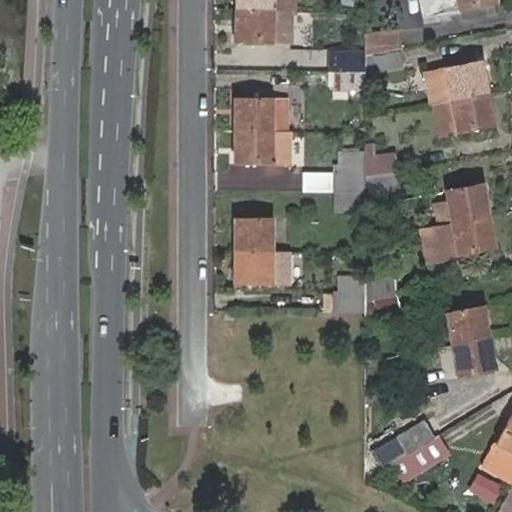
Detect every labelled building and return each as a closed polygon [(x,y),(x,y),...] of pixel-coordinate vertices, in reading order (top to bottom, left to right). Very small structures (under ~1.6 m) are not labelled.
[(238,0),(238,11),(275,13),(275,0),(238,0)] [(294,0),(275,0),(275,13),(295,14),(294,0)] [(497,0),(457,0),(459,11),(498,3),(497,0)] [(275,13),(238,11),(238,47),(274,48),(275,13)] [(367,39),(367,57),(400,51),(397,33),(367,39)] [(367,60),(368,78),(404,69),(400,53),(367,60)] [(335,58),(335,77),(368,78),(367,60),(367,58),(335,58)] [(435,105),(488,95),(482,62),(433,72),(422,73),(427,106),(435,105)] [(368,78),(335,77),(334,94),(368,95),(368,78)] [(494,127),(488,95),(435,105),(442,138),(494,127)] [(237,100),(238,133),(289,135),(289,102),(237,100)] [(289,135),(238,133),(238,167),(292,166),(291,135),(289,135)] [(368,153),(368,175),(368,177),(398,172),(400,172),(397,155),(377,159),(376,147),(368,149),(368,153)] [(368,175),(368,153),(338,153),(339,175),(368,175)] [(368,177),(368,193),(368,198),(401,192),(398,172),(368,177)] [(334,175),(334,193),(368,193),(368,177),(368,175),(339,175),(334,175)] [(451,225),(487,219),(481,186),(444,193),(451,225)] [(368,193),(334,193),(333,212),(368,212),(368,198),(368,193)] [(451,225),(419,231),(423,251),(454,245),(456,257),(494,250),(487,219),(451,225)] [(238,221),(238,253),(275,253),(274,221),(238,221)] [(456,257),(454,245),(423,251),(425,263),(456,257)] [(275,253),(238,253),(238,286),(275,286),(292,285),(292,253),(275,253)] [(368,295),(369,301),(398,296),(393,275),(368,280),(368,295)] [(368,280),(368,278),(339,278),(339,294),(368,295),(368,280)] [(368,314),(369,301),(368,295),(339,294),(335,294),(334,314),(368,314)] [(369,301),(368,314),(368,320),(401,314),(398,296),(369,301)] [(447,315),(453,347),(491,340),(485,307),(447,315)] [(491,340),(453,347),(458,379),(496,371),(491,340)] [(511,416),(485,466),(511,481),(511,416)] [(383,471),(409,456),(436,440),(425,421),(373,453),(383,471)] [(436,440),(409,456),(419,471),(445,455),(436,440)]
